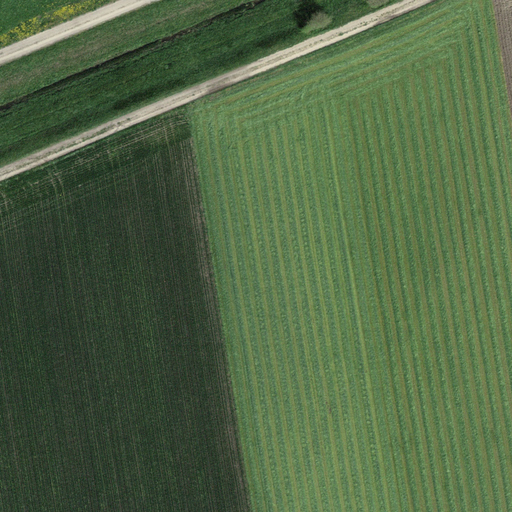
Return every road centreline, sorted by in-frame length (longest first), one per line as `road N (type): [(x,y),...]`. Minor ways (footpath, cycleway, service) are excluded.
road 1 (track): [(0,151),(347,0)]
road 2 (track): [(0,56),(135,0)]
